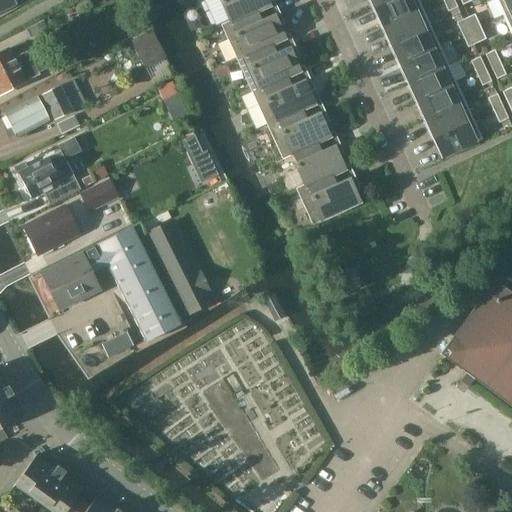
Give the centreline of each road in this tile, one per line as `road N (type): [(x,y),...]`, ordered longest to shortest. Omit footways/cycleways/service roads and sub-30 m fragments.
road 1 (residential): [(406,280),(421,227),(322,0)]
road 2 (tertiary): [(158,511),(42,413)]
